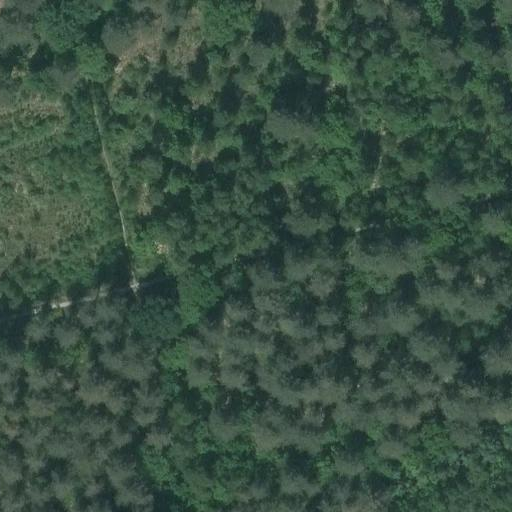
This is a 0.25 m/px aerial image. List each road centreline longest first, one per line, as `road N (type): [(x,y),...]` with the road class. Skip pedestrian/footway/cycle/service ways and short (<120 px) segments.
road 1 (track): [(511,187),(0,321)]
road 2 (track): [(73,0),(199,511)]
